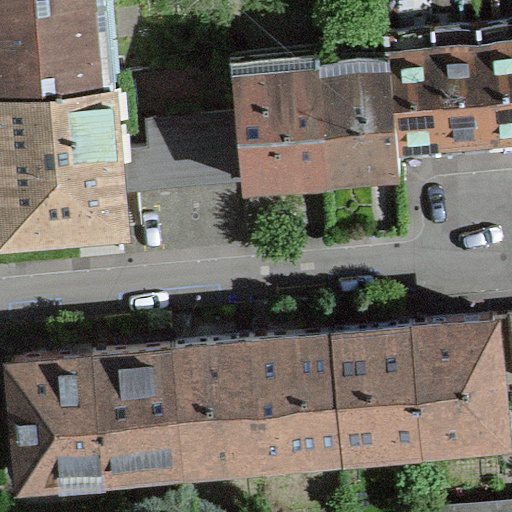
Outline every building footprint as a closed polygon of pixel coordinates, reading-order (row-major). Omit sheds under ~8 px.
[(0,0),(0,78),(97,70),(90,0),(0,0)] [(497,129),(511,127),(511,14),(478,18),(488,130),(497,129)] [(432,22),(442,134),(451,133),(488,130),(478,18),(432,22)] [(386,26),(388,58),(395,138),(404,137),(442,134),(432,22),(386,26)] [(289,175),(328,172),(319,64),(318,55),(234,63),(238,106),(244,171),(265,169),(288,167),(289,175)] [(395,138),(388,58),(319,64),(328,172),(349,170),(368,168),(367,160),(397,158),(395,138)] [(121,182),(244,171),(238,106),(145,114),(147,140),(118,143),(111,69),(97,70),(0,78),(0,208),(1,223),(124,212),(121,182)] [(440,315),(411,317),(420,420),(502,412),(493,310),(440,315)] [(331,324),(341,426),(420,420),(411,317),(352,322),(331,324)] [(261,434),(341,426),(331,324),(270,329),(252,331),(261,433),(261,434)] [(181,441),(261,433),(252,331),(190,336),(172,338),(181,440),(181,441)] [(113,343),(92,345),(101,447),(181,440),(172,338),(113,343)] [(101,448),(101,447),(92,345),(31,350),(11,352),(20,454),(101,448)]
